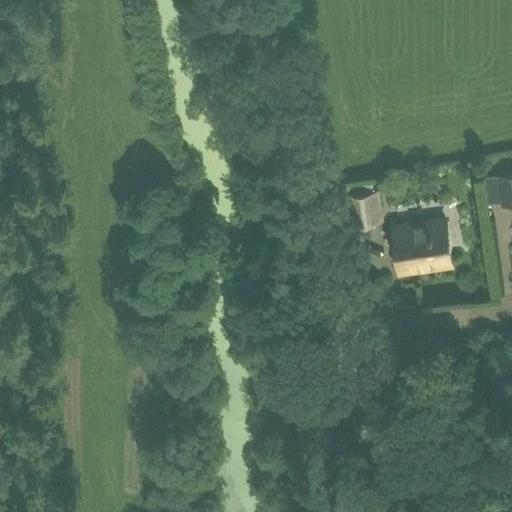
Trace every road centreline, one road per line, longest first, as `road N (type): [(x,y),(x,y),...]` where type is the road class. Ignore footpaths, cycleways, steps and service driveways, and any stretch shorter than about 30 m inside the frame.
road 1 (unclassified): [(349,338),(256,0)]
road 2 (unclassified): [(396,511),(349,338)]
road 3 (residential): [(349,338),(511,315)]
